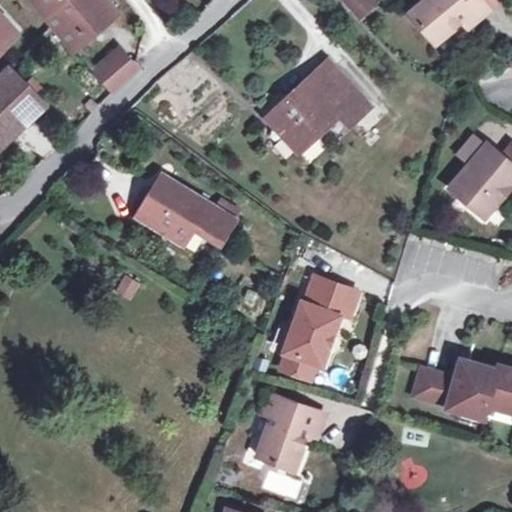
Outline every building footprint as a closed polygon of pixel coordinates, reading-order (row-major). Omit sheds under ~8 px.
[(31,0),(42,14),(59,0),(31,0)] [(113,9),(105,0),(59,0),(42,14),(52,25),(71,48),(113,9)] [(339,0),(359,21),(382,1),(380,0),(339,0)] [(490,4),(485,0),(430,0),(413,21),(442,46),(463,20),(471,12),(478,18),(490,4)] [(478,18),(471,12),(463,20),(471,27),(478,18)] [(0,50),(17,33),(0,14),(0,50)] [(124,58),(112,69),(122,81),(136,70),(124,58)] [(298,151),(339,113),(349,124),(369,105),(327,59),(266,116),(298,151)] [(9,68),(0,76),(0,131),(1,130),(9,138),(44,105),(9,68)] [(112,91),(122,81),(112,69),(102,80),(112,91)] [(511,162),(487,141),(449,185),(485,215),(511,183),(511,162)] [(184,242),(193,227),(220,242),(234,218),(239,209),(222,198),(217,207),(163,174),(138,215),(184,242)] [(361,287),(317,271),(308,298),(302,296),(285,347),(287,348),(281,364),(312,375),(318,359),(325,361),(342,311),(346,299),(356,302),(361,287)] [(116,291),(130,299),(139,282),(124,275),(116,291)] [(346,299),(342,311),(351,314),(356,302),(346,299)] [(511,369),(500,366),(499,372),(470,364),(466,376),(458,373),(457,377),(423,367),(415,395),(448,405),(447,409),(485,419),(489,406),(511,412),(511,369)] [(265,410),(276,413),(282,393),(272,389),(265,410)] [(297,465),(307,435),(311,422),(322,426),(328,408),(282,393),(276,413),(262,453),(297,465)] [(311,422),(307,435),(317,438),(322,426),(311,422)]
